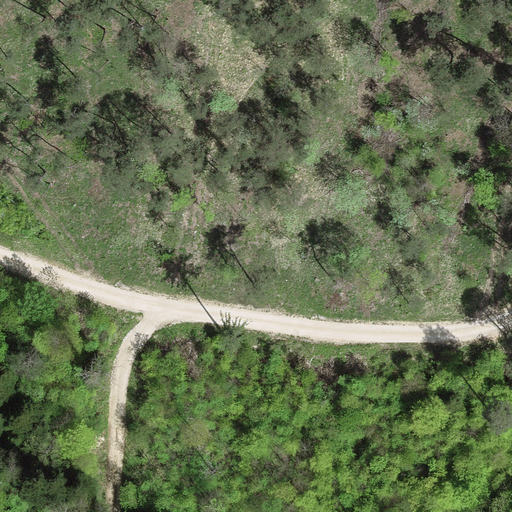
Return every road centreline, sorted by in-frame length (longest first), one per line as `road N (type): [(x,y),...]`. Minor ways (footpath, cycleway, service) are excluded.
road 1 (track): [(511,316),(426,337),(219,317),(63,280),(0,256)]
road 2 (track): [(114,511),(118,375),(146,326),(170,305)]
